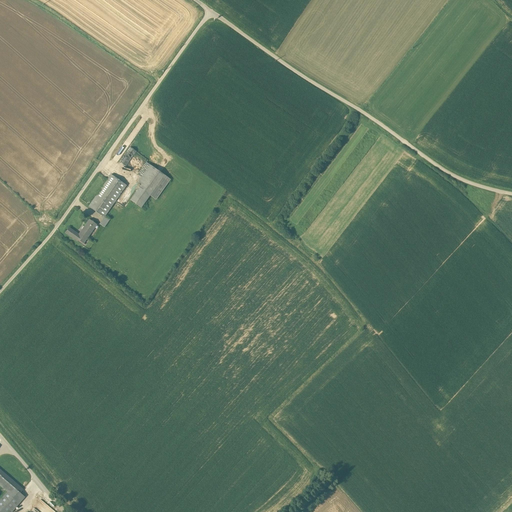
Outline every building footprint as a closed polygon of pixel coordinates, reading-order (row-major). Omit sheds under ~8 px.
[(130,148),(119,162),(125,166),(135,152),(130,148)] [(164,175),(146,162),(137,175),(141,177),(138,182),(142,184),(130,201),(141,208),(150,196),(157,186),(164,175)] [(92,209),(104,218),(126,185),(111,175),(102,187),(88,207),(92,209)] [(157,186),(150,196),(156,200),(170,180),(164,175),(157,186)] [(103,218),(99,224),(104,227),(108,222),(103,218)] [(89,219),(78,235),(69,228),(65,233),(75,240),(76,239),(77,239),(83,244),(94,229),(93,228),(96,224),(97,225),(89,219)] [(23,489),(0,469),(0,485),(7,492),(20,503),(24,497),(20,493),(23,489)] [(7,492),(0,500),(0,511),(11,511),(20,503),(7,492)]
